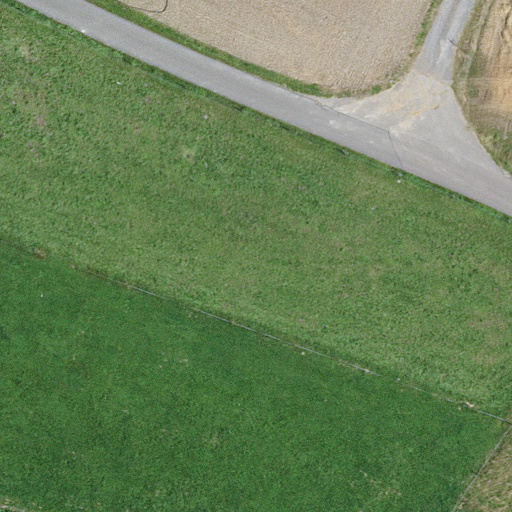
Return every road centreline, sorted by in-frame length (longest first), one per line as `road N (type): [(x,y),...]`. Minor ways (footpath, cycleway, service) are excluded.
road 1 (unclassified): [(47,0),(227,88),(511,201)]
road 2 (unknown): [(453,0),(394,152)]
